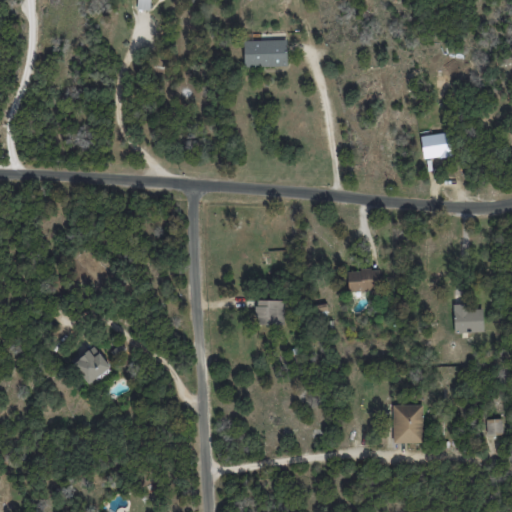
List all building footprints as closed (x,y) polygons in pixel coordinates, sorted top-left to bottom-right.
[(287,66),(286,31),(259,32),(259,41),(243,41),(244,67),(287,66)] [(420,136),(423,158),(448,154),(444,132),(420,136)] [(347,270),(348,291),(380,289),(379,269),(347,270)] [(284,300),(255,300),(255,324),(284,325),(284,300)] [(452,307),(453,333),(483,332),(482,306),(452,307)] [(71,363),(89,385),(111,367),(93,345),(71,363)] [(422,405),(392,405),(392,443),(422,442),(422,405)] [(502,418),(485,419),(486,436),(502,435),(502,418)]
